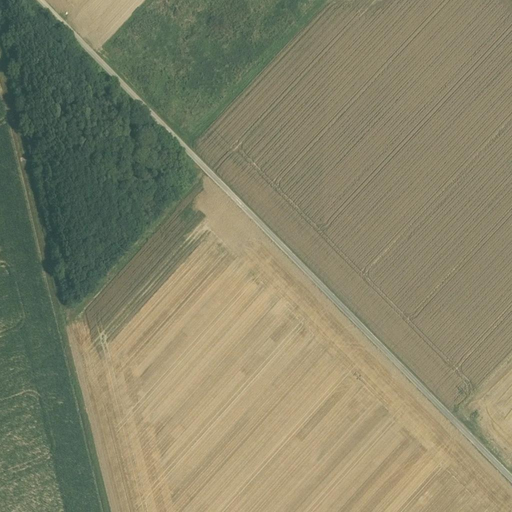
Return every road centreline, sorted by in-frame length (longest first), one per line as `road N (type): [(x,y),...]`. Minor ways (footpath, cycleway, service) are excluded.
road 1 (track): [(511,480),(41,0)]
road 2 (track): [(0,54),(108,511)]
